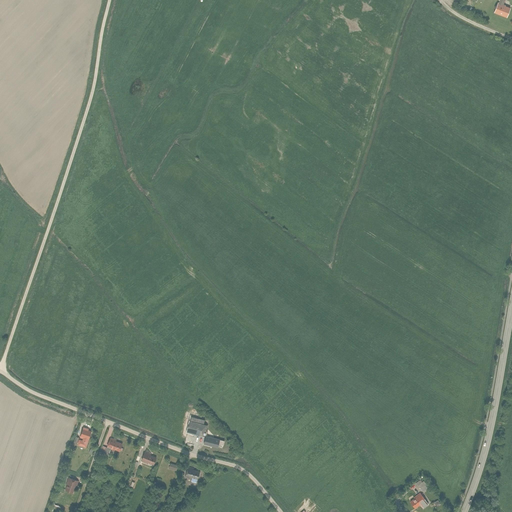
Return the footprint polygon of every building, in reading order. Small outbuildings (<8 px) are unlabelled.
[(494,0),(491,10),(504,15),(508,5),(502,2),(502,0),(494,0)] [(201,416),(186,413),(182,429),(200,432),(203,421),(200,421),(201,416)] [(83,443),(89,427),(83,426),(84,423),(79,421),(75,432),(79,434),(79,437),(76,436),(74,440),(83,443)] [(115,449),(119,439),(111,436),(112,435),(106,433),(99,449),(105,451),(107,446),(115,449)] [(219,436),(201,433),(200,440),(213,442),(213,440),(218,441),(219,436)] [(147,449),(140,447),(136,457),(145,460),(145,458),(149,459),(151,454),(146,452),(147,449)] [(190,464),(183,462),(180,474),(186,475),(187,473),(194,474),(195,468),(189,467),(190,464)] [(76,477),(66,474),(61,487),(68,489),(70,483),(74,484),(76,477)] [(415,489),(403,497),(408,505),(415,500),(418,504),(424,500),(415,489)]
